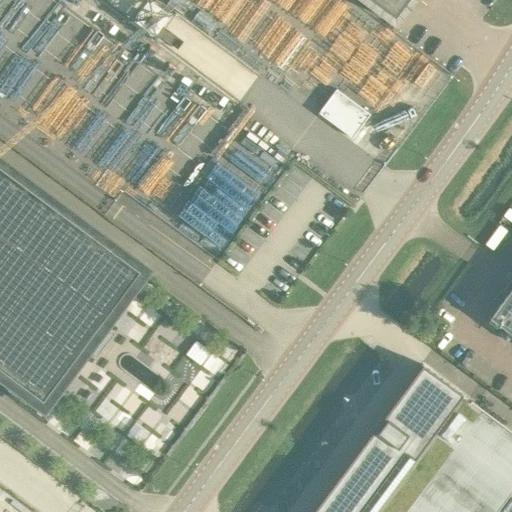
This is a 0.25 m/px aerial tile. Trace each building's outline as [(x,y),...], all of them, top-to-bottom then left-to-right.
[(367,0),(368,0),(367,1),(370,3),(370,2),(394,20),(393,21),(396,23),(398,20),(397,19),(409,3),(411,4),(413,1),(411,1),(411,0),(367,0)] [(337,89),(319,113),(352,138),(370,114),(355,103),(337,89)] [(0,369),(28,390),(30,387),(43,397),(77,352),(80,354),(105,319),(102,317),(136,272),(124,263),(126,260),(0,166),(0,369)] [(511,288),(490,318),(511,334),(511,288)] [(496,511),(511,491),(511,431),(473,402),(424,365),(314,511),(496,511)] [(0,511),(18,511),(19,506),(25,507),(0,490),(0,511)]
